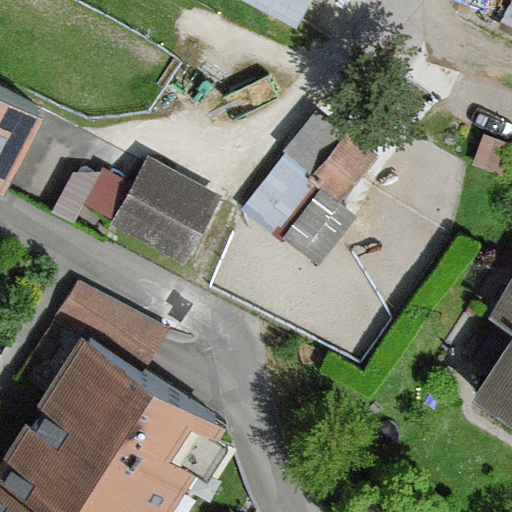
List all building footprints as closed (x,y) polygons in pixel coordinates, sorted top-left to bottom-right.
[(0,173),(2,175),(42,102),(0,79),(0,173)] [(314,167),(345,128),(317,105),(286,145),(314,167)] [(314,167),(339,189),(372,149),(345,128),(314,167)] [(478,157),(503,166),(511,141),(511,140),(487,131),(478,157)] [(216,187),(147,152),(134,178),(109,164),(87,204),(177,257),(216,187)] [(284,231),(321,259),(357,211),(320,183),(284,231)] [(511,323),(511,324),(476,386),(511,406),(511,266),(487,305),(511,323)] [(160,511),(226,403),(150,352),(166,327),(81,280),(61,311),(81,322),(0,462),(0,511),(160,511)]
